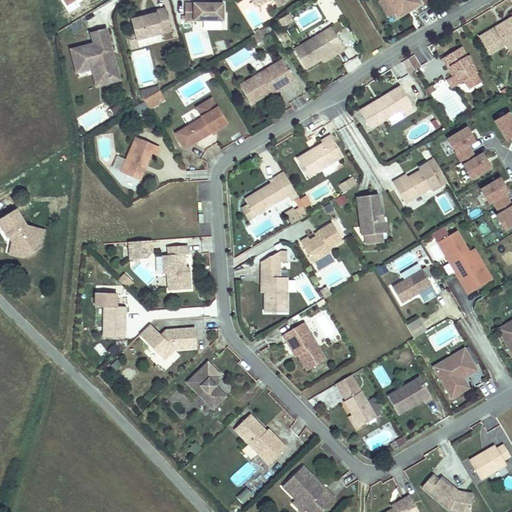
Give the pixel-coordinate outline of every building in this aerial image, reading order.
[(418,0),(387,0),(398,18),(406,14),(407,9),(412,6),(414,9),(421,5),(418,0)] [(227,21),(227,3),(213,3),(213,5),(208,5),(208,3),(188,3),(187,15),(184,15),(184,20),(187,20),(226,21),(227,21)] [(259,7),(264,16),(271,13),(266,4),(259,7)] [(138,41),(173,31),(167,7),(157,10),(158,12),(148,15),(148,17),(144,19),(143,16),(132,19),(135,32),(138,41)] [(495,25),(477,36),(487,52),(502,42),(505,46),(511,41),(511,10),(508,13),(510,15),(502,20),(503,23),(497,28),(495,25)] [(294,21),(290,14),(280,19),(285,27),(294,21)] [(104,80),(120,76),(115,55),(112,56),(111,51),(114,51),(108,29),(92,33),(94,44),(72,50),(78,73),(93,69),(101,67),(104,80)] [(263,30),(249,38),(254,46),(263,41),(261,38),(266,35),(263,30)] [(135,32),(128,34),(132,48),(139,47),(138,41),(135,32)] [(292,52),(303,71),(336,51),(338,54),(346,49),(337,34),(329,39),(324,33),(292,52)] [(215,43),(218,52),(227,50),(224,40),(215,43)] [(458,46),(439,58),(445,68),(448,66),(459,83),(461,82),(472,75),(475,73),(458,46)] [(420,66),(414,56),(408,59),(415,70),(420,66)] [(415,70),(408,59),(402,63),(408,74),(415,70)] [(282,61),(238,88),(249,105),(279,87),(281,91),(295,82),(282,61)] [(121,80),(120,76),(104,80),(101,67),(93,69),(97,87),(121,80)] [(472,75),(461,82),(465,89),(477,82),(472,75)] [(404,101),(399,92),(387,99),(393,108),(404,101)] [(148,111),(158,104),(153,96),(142,102),(148,111)] [(387,99),(359,116),(369,132),(397,115),(400,120),(412,113),(404,101),(393,108),(387,99)] [(202,120),(175,136),(184,152),(226,126),(211,101),(195,110),(202,120)] [(110,108),(114,117),(124,113),(120,104),(110,108)] [(506,139),(511,135),(511,118),(511,120),(507,113),(494,121),(506,139)] [(470,178),(488,167),(480,154),(474,158),(466,145),(473,141),(465,128),(446,140),(470,178)] [(322,146),(296,162),(307,180),(342,158),(329,138),(320,143),(322,146)] [(136,139),(122,175),(142,182),(151,158),(156,159),(160,148),(136,139)] [(417,173),(391,189),(402,206),(427,190),(429,193),(446,183),(433,162),(416,172),(417,173)] [(270,186),(245,202),(249,209),(256,219),(288,199),(292,204),(297,201),(283,176),(268,184),(270,186)] [(338,187),(345,195),(357,183),(351,176),(338,187)] [(495,207),(507,200),(503,194),(507,192),(499,179),(481,190),(488,203),(492,201),(495,207)] [(130,203),(115,185),(109,190),(125,208),(130,203)] [(377,194),(355,197),(362,235),(386,231),(385,221),(383,221),(381,205),(379,205),(377,194)] [(339,207),(348,203),(345,196),(336,199),(339,207)] [(504,228),(511,223),(511,205),(511,207),(507,200),(495,207),(499,214),(496,216),(504,228)] [(256,219),(249,209),(243,213),(250,223),(256,219)] [(9,246),(8,251),(27,256),(33,231),(22,229),(12,212),(0,219),(0,233),(4,240),(7,238),(10,242),(9,246)] [(292,212),(284,217),(290,227),(299,222),(292,212)] [(328,251),(341,242),(331,225),(317,234),(318,237),(315,239),(309,242),(307,239),(300,244),(312,264),(330,254),(328,251)] [(455,230),(436,241),(459,279),(469,273),(477,287),(491,278),(483,264),(477,267),(467,251),(455,230)] [(33,231),(27,256),(34,252),(39,233),(33,231)] [(154,254),(153,242),(131,244),(132,262),(149,261),(148,255),(154,254)] [(473,247),(467,251),(477,267),(483,264),(473,247)] [(190,248),(169,249),(169,259),(164,259),(164,274),(169,275),(170,294),(192,294),(191,274),(188,274),(188,258),(190,258),(190,248)] [(27,256),(8,251),(7,257),(20,260),(27,256)] [(261,263),(261,270),(279,270),(279,262),(261,263)] [(425,267),(390,288),(400,304),(430,286),(425,278),(430,275),(425,267)] [(342,269),(324,275),(328,287),(347,281),(342,269)] [(279,270),(261,270),(261,280),(265,280),(266,314),(287,314),(286,280),(279,280),(279,270)] [(469,273),(459,279),(467,293),(477,287),(469,273)] [(125,274),(118,280),(127,289),(134,283),(125,274)] [(300,287),(309,301),(316,297),(306,283),(300,287)] [(119,297),(99,296),(98,309),(108,310),(106,341),(126,341),(128,310),(119,310),(119,297)] [(419,319),(406,326),(410,331),(413,337),(417,335),(425,330),(419,319)] [(511,325),(506,323),(497,328),(511,352),(511,325)] [(301,324),(279,338),(285,346),(288,344),(306,372),(324,361),(301,324)] [(151,326),(140,338),(165,362),(175,351),(196,350),(195,331),(166,333),(161,337),(151,326)] [(99,343),(89,352),(97,361),(107,352),(99,343)] [(108,350),(112,357),(120,352),(115,345),(108,350)] [(467,375),(477,369),(464,348),(456,353),(455,361),(449,365),(441,361),(433,366),(452,397),(469,387),(463,377),(462,375),(466,372),(467,375)] [(456,353),(441,361),(449,365),(455,361),(456,353)] [(115,359),(109,366),(117,372),(123,365),(115,359)] [(207,365),(188,386),(215,412),(227,398),(214,385),(221,377),(207,365)] [(382,366),(373,370),(381,387),(390,383),(382,366)] [(122,371),(124,380),(134,378),(132,369),(122,371)] [(483,372),(474,375),(477,382),(485,379),(483,372)] [(344,402),(343,403),(358,429),(376,418),(360,393),(350,375),(334,385),(344,402)] [(399,415),(424,400),(425,402),(433,398),(420,377),(388,396),(399,415)] [(251,416),(236,431),(271,466),(289,449),(279,439),(277,441),(268,432),(251,416)] [(306,428),(299,437),(307,444),(315,435),(306,428)] [(270,430),(268,432),(277,441),(279,439),(270,430)] [(398,448),(406,444),(403,437),(395,441),(398,448)] [(198,456),(202,447),(192,442),(188,450),(198,456)] [(494,445),(469,460),(481,479),(505,464),(503,460),(510,456),(503,444),(496,448),(494,445)] [(231,478),(240,487),(256,470),(247,462),(231,478)] [(303,469),(283,489),(295,502),(305,511),(306,511),(316,511),(317,511),(321,511),(335,499),(303,469)] [(431,474),(420,487),(447,509),(468,511),(469,511),(471,497),(456,495),(457,490),(441,477),(439,480),(431,474)] [(245,505),(253,493),(244,487),(236,499),(245,505)] [(405,503),(388,511),(421,511),(411,495),(403,499),(405,503)] [(292,505),(298,511),(303,511),(305,511),(295,502),(292,505)]
